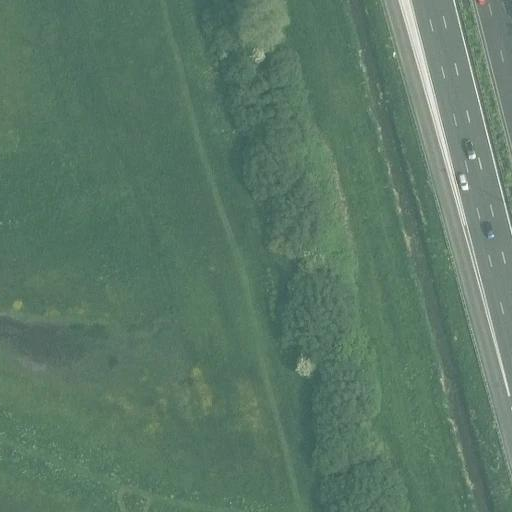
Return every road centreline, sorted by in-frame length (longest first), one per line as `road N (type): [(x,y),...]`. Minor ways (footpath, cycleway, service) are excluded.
road 1 (motorway): [(390,0),(440,185),(511,352)]
road 2 (motorway): [(431,0),(511,322)]
